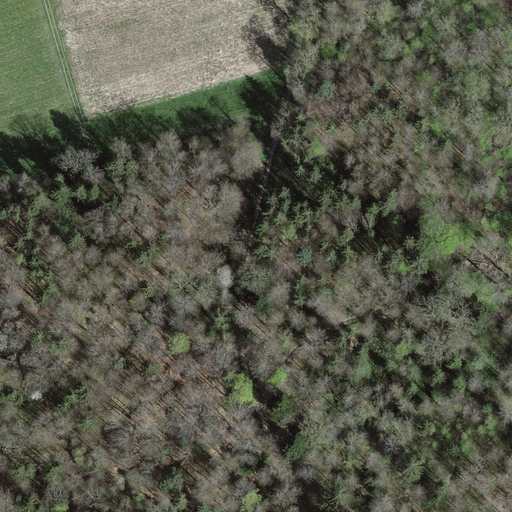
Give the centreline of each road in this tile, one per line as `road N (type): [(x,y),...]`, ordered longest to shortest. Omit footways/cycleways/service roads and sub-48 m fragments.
road 1 (track): [(287,84),(241,334),(250,393),(305,511)]
road 2 (track): [(299,0),(287,84),(275,104),(0,188)]
road 3 (track): [(44,0),(88,161)]
